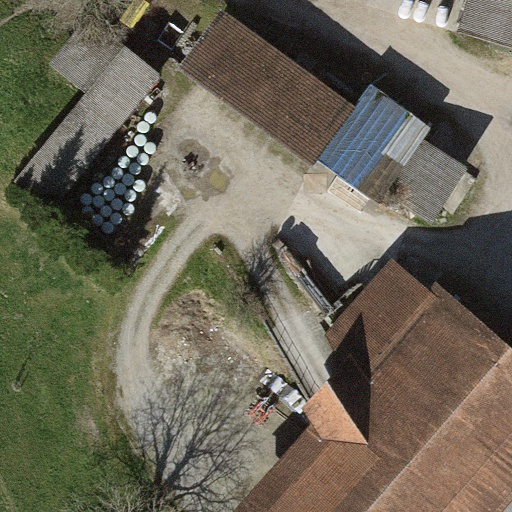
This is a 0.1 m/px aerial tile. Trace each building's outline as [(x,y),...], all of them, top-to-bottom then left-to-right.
[(511,0),(478,0),(467,41),(511,54),(511,0)] [(220,21),(174,87),(310,183),(357,116),(220,21)] [(82,104),(13,196),(53,225),(157,88),(83,32),(48,78),(82,104)] [(418,146),(381,205),(431,237),(468,178),(418,146)] [(302,462),(253,511),(506,511),(511,505),(511,375),(388,268),(324,342),(358,382),(302,436),(302,462)]
